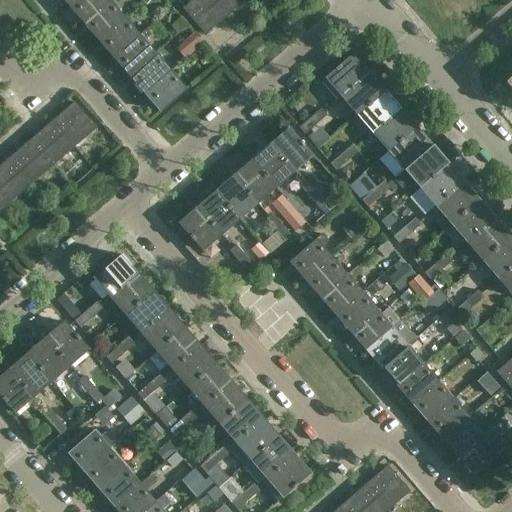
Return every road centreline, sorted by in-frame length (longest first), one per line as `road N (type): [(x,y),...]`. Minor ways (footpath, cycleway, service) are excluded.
road 1 (residential): [(455,511),(387,434),(328,434),(127,205)]
road 2 (residential): [(164,172),(369,0)]
road 3 (residential): [(164,172),(75,72),(13,69),(0,53)]
road 4 (residential): [(0,314),(127,205)]
